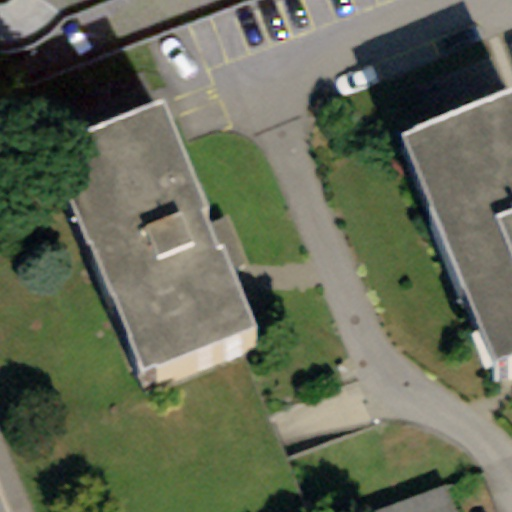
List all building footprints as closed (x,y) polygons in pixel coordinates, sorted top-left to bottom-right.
[(0,0),(0,15),(17,38),(101,1),(120,48),(235,0),(0,0)] [(511,354),(511,90),(402,133),(491,362),(511,354)] [(209,222),(162,103),(51,146),(140,375),(251,332),(228,273),(209,222)] [(229,215),(209,222),(228,273),(248,265),(229,215)] [(454,511),(444,485),(371,511),(454,511)]
